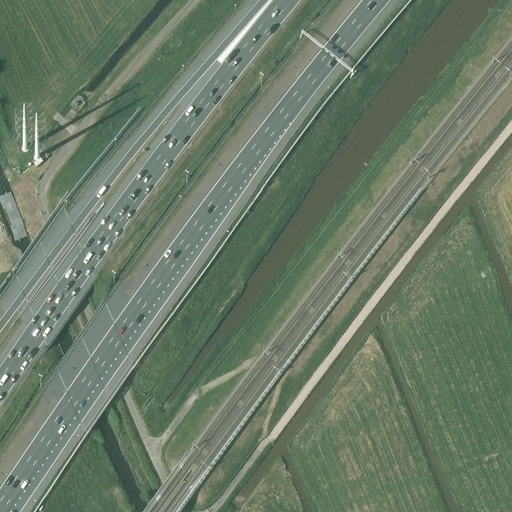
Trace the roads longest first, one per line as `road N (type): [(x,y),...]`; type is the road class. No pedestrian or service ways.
road 1 (motorway): [(0,508),(198,223),(377,0)]
road 2 (motorway): [(288,0),(164,156),(0,388)]
road 3 (motorway): [(274,0),(202,70),(0,329)]
